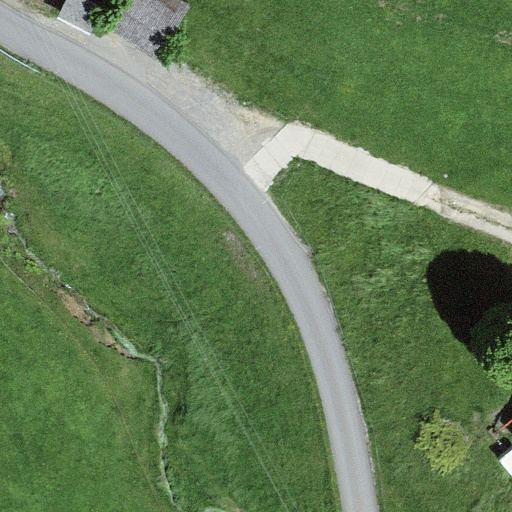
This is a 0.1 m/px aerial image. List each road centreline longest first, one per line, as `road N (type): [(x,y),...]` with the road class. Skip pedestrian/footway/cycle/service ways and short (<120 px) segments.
road 1 (unclassified): [(359,511),(335,381),(278,247),(198,153),(131,99),(0,21)]
road 2 (track): [(198,153),(315,151),(511,233)]
